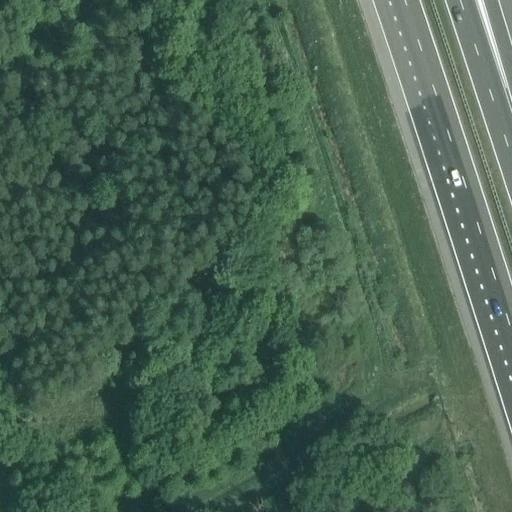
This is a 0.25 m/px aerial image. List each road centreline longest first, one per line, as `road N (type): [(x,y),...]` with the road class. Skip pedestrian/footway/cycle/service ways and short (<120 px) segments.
road 1 (motorway): [(403,0),(511,332)]
road 2 (motorway): [(511,157),(459,0)]
